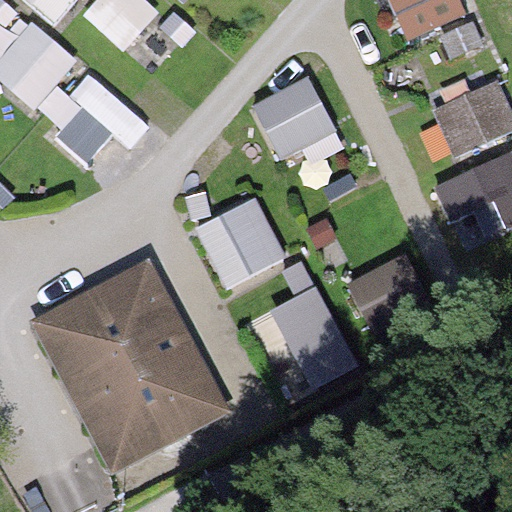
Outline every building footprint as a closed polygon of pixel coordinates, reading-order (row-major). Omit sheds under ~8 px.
[(36,0),(66,25),(87,0),(36,0)] [(153,0),(104,0),(92,15),(133,50),(167,11),(153,0)] [(470,0),(396,0),(416,41),(476,12),(470,0)] [(511,0),(495,0),(511,33),(511,0)] [(0,61),(0,71),(104,166),(149,117),(93,66),(92,67),(39,19),(0,61)] [(263,98),(286,154),(345,130),(323,74),(263,98)] [(440,105),(462,155),(511,133),(511,90),(506,77),(440,105)] [(469,249),(511,232),(511,151),(441,179),(469,249)] [(265,194),(204,222),(233,287),(294,260),(265,194)] [(138,280),(41,331),(116,472),(213,421),(138,280)] [(254,320),(296,405),(367,370),(324,285),(254,320)]
